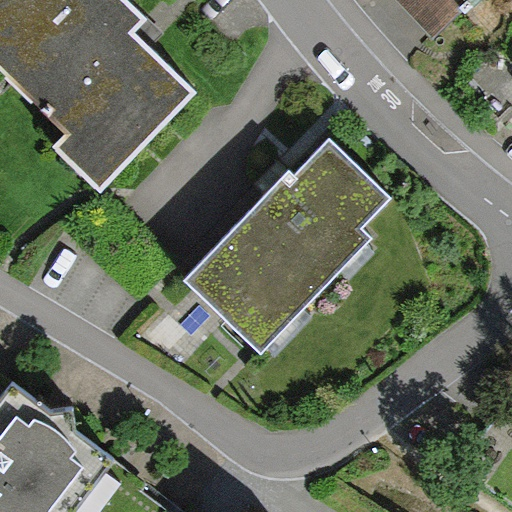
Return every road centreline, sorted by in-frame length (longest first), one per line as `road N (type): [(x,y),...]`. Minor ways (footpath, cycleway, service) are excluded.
road 1 (residential): [(511,298),(340,426),(275,443),(249,436),(0,290)]
road 2 (residential): [(301,0),(454,165),(511,202)]
